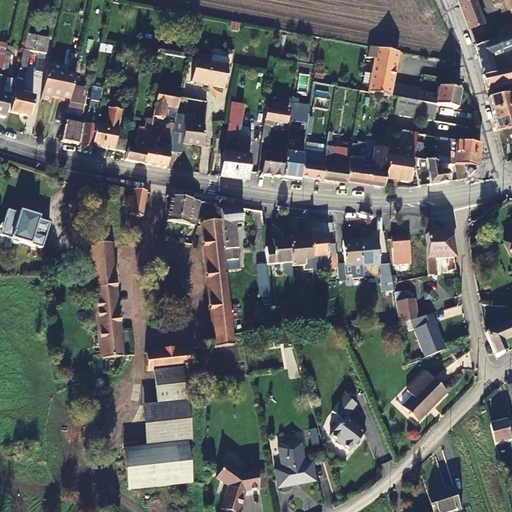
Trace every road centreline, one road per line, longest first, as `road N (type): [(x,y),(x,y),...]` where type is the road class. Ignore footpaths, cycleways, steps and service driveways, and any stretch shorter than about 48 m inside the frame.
road 1 (tertiary): [(450,199),(358,205),(282,198),(0,144)]
road 2 (residential): [(489,380),(391,477),(341,511)]
road 3 (residential): [(450,199),(489,380)]
road 4 (track): [(75,511),(134,403),(140,342)]
